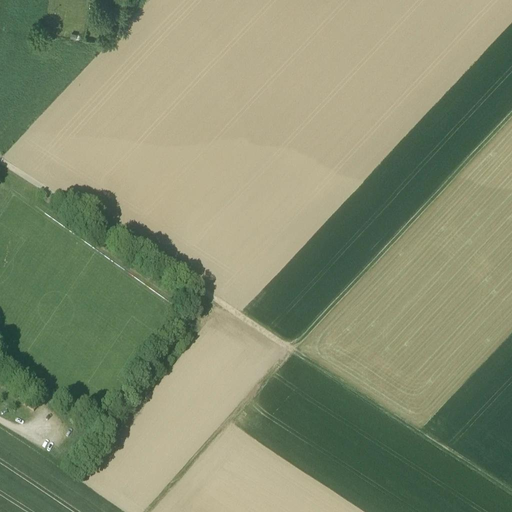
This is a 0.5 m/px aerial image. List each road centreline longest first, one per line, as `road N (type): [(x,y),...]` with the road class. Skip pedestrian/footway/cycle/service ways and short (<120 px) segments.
road 1 (track): [(0,161),(289,349)]
road 2 (track): [(289,349),(511,115)]
road 3 (track): [(511,495),(289,349)]
road 4 (track): [(289,349),(145,511)]
